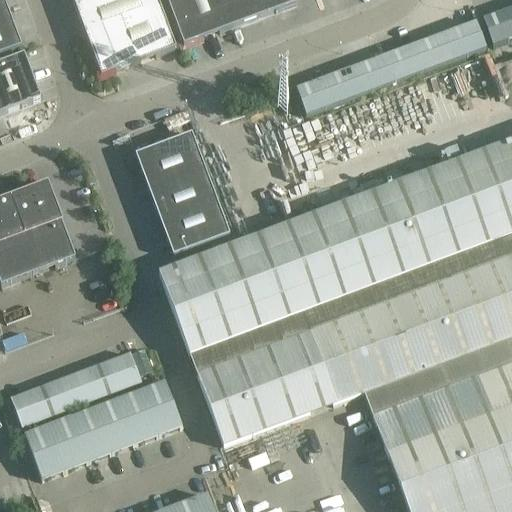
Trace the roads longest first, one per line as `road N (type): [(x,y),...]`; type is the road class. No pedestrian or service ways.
road 1 (unclassified): [(405,0),(376,20),(83,129)]
road 2 (unclassified): [(153,320),(206,458),(69,511)]
road 3 (unclassified): [(83,129),(153,320)]
road 4 (unclassified): [(153,320),(0,377)]
road 5 (unclassified): [(83,129),(34,0)]
